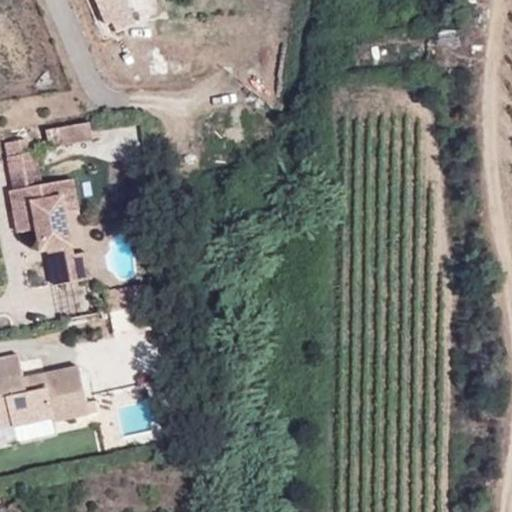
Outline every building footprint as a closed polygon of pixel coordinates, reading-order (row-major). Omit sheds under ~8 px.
[(96,0),(107,24),(132,13),(129,5),(126,0),(96,0)] [(439,45),(453,45),(453,30),(439,31),(439,45)] [(44,149),(88,142),(86,126),(41,133),(44,149)] [(0,145),(5,177),(33,173),(30,154),(23,155),(21,142),(0,145)] [(5,177),(8,192),(35,188),(33,173),(5,177)] [(56,200),(59,215),(72,213),(67,182),(41,186),(43,201),(56,200)] [(31,232),(32,240),(62,233),(59,215),(56,200),(43,201),(41,186),(35,188),(8,192),(4,193),(11,234),(31,232)] [(62,233),(32,240),(34,253),(41,253),(47,288),(74,284),(70,257),(66,258),(62,233)] [(80,256),(70,257),(74,284),(83,282),(80,256)] [(18,387),(17,381),(11,357),(0,359),(0,427),(6,426),(6,430),(46,421),(47,424),(83,416),(72,368),(37,376),(38,383),(18,387)] [(37,376),(17,381),(18,387),(38,383),(37,376)]
